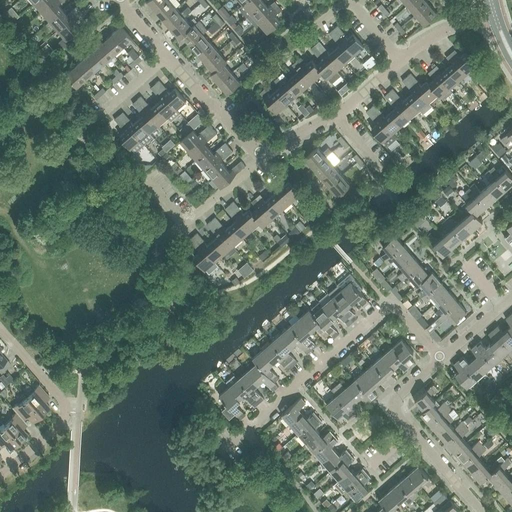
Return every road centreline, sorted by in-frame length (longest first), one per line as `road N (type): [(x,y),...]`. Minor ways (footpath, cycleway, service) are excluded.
road 1 (residential): [(439,360),(386,304),(239,435)]
road 2 (residential): [(485,511),(389,404),(439,360)]
road 3 (residential): [(0,475),(66,413),(0,330)]
road 4 (residential): [(140,177),(183,224),(261,156)]
road 5 (residential): [(401,60),(352,3),(341,3),(299,39)]
road 6 (residential): [(165,57),(261,156)]
